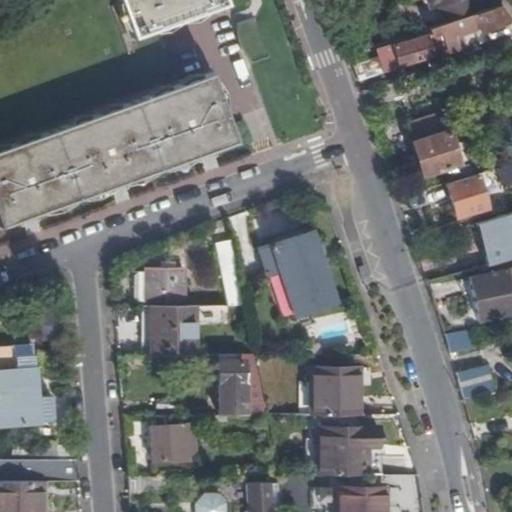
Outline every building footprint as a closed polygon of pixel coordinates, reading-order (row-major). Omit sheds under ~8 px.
[(221,7),(218,0),(114,0),(129,39),(221,7)] [(433,0),(436,7),(443,25),(478,13),(472,0),(433,0)] [(370,64),(374,76),(449,54),(446,45),(429,51),(427,46),(437,43),(434,37),(440,35),(443,42),(477,30),(479,33),(509,21),(498,7),(495,8),(478,13),(443,25),(427,30),(429,36),(391,47),(394,57),(370,64)] [(249,22),(232,28),(246,68),(264,62),(249,22)] [(0,227),(230,144),(206,76),(0,150),(0,227)] [(441,113),(406,124),(420,174),(456,164),(441,113)] [(511,164),(496,169),(501,187),(511,183),(511,164)] [(475,175),(446,184),(456,217),(485,209),(475,175)] [(282,234),(280,214),(255,218),(257,237),(282,234)] [(493,265),(511,259),(511,214),(481,224),(493,265)] [(308,233),(258,250),(267,275),(278,271),(294,315),(331,302),(308,233)] [(241,306),(229,245),(214,248),(227,305),(241,306)] [(142,269),(142,306),(148,306),(181,306),(180,269),(142,269)] [(511,269),(470,279),(478,320),(511,313),(511,308),(508,287),(511,285),(511,269)] [(148,356),(193,355),(193,324),(193,306),(181,306),(148,306),(148,356)] [(220,306),(193,306),(193,324),(220,324),(220,306)] [(474,348),(472,330),(444,335),(448,350),(474,348)] [(0,346),(0,425),(51,421),(49,396),(35,397),(30,356),(11,358),(10,345),(0,346)] [(215,383),(215,414),(264,415),(251,356),(243,356),(243,361),(217,360),(217,383),(215,383)] [(310,367),(310,383),(311,415),(357,415),(357,399),(357,367),(310,367)] [(462,399),(492,394),(485,368),(455,374),(462,399)] [(311,415),(310,383),(294,383),(295,415),(311,415)] [(182,425),(148,427),(150,460),(184,458),(184,454),(193,449),(192,433),(183,429),(182,425)] [(317,476),(377,475),(377,429),(316,429),(317,446),(317,476)] [(32,446),(32,460),(53,460),(53,446),(32,446)] [(317,476),(317,446),(304,446),(304,475),(317,476)] [(32,460),(0,459),(0,480),(38,481),(76,481),(74,460),(53,460),(32,460)] [(163,492),(163,476),(125,476),(127,492),(163,492)] [(0,511),(38,511),(38,481),(0,480),(0,511)] [(244,486),(245,511),(268,511),(267,485),(244,486)] [(336,502),(335,511),(381,511),(381,487),(336,486),(336,502)] [(224,511),(222,492),(193,496),(194,511),(224,511)] [(335,511),(336,502),(323,502),(322,511),(335,511)]
